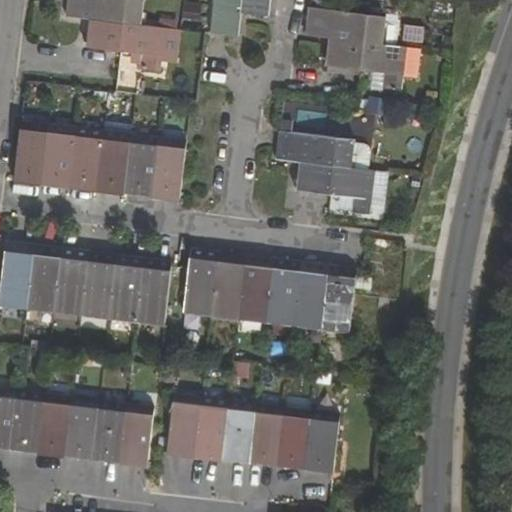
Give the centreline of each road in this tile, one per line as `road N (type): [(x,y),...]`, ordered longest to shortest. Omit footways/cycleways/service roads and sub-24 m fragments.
road 1 (residential): [(511,61),(458,257),(440,394),(436,511)]
road 2 (residential): [(256,511),(0,476)]
road 3 (residential): [(233,228),(0,199)]
road 4 (residential): [(233,228),(251,71)]
